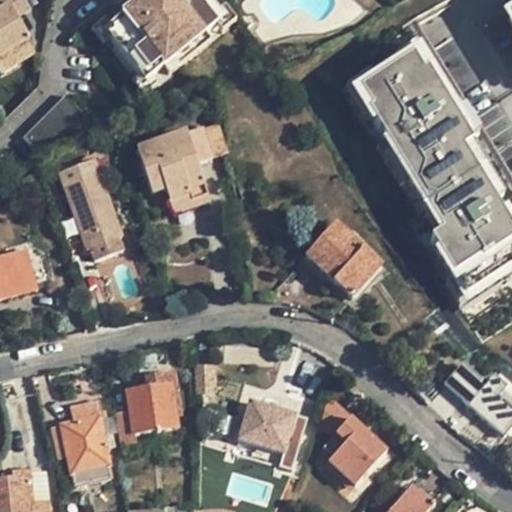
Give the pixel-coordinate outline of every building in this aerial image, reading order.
[(0,59),(31,43),(18,20),(28,14),(19,0),(4,0),(2,2),(3,4),(0,6),(0,59)] [(222,24),(214,14),(204,0),(198,0),(186,8),(180,12),(171,0),(143,0),(136,5),(121,16),(106,26),(98,32),(104,40),(131,78),(137,85),(145,79),(155,72),(200,40),(212,31),(222,24)] [(171,0),(180,12),(186,8),(179,0),(171,0)] [(119,12),(121,16),(136,5),(133,1),(128,1),(119,7),(119,12)] [(221,9),(214,14),(222,24),(212,31),(216,37),(232,25),(221,9)] [(96,44),(104,40),(98,32),(106,26),(102,20),(86,31),(96,44)] [(205,47),(200,40),(155,72),(160,79),(205,47)] [(0,68),(34,49),(31,43),(0,59),(0,68)] [(410,61),(357,93),(369,113),(366,115),(439,235),(428,242),(450,278),(478,261),(480,264),(511,244),(511,239),(461,155),(470,150),(426,77),(421,79),(410,61)] [(150,86),(145,79),(137,85),(131,78),(125,83),(134,97),(150,86)] [(65,91),(55,101),(72,118),(82,108),(65,91)] [(55,101),(44,112),(61,128),(72,118),(55,101)] [(44,112),(34,122),(51,138),(61,128),(44,112)] [(39,150),(51,138),(34,122),(23,133),(39,150)] [(164,192),(169,204),(189,197),(193,208),(209,202),(197,168),(214,162),(203,131),(136,155),(151,196),(164,192)] [(85,242),(118,229),(116,224),(126,219),(120,206),(111,210),(98,178),(64,191),(85,242)] [(173,215),(193,208),(189,197),(169,204),(173,215)] [(333,228),(306,258),(351,300),(379,272),(333,228)] [(118,229),(85,242),(88,251),(122,239),(118,229)] [(0,299),(34,290),(24,256),(0,262),(0,299)] [(213,368),(195,368),(195,397),(212,397),(213,368)] [(445,381),(487,419),(505,399),(511,405),(511,385),(494,369),(474,391),(453,373),(445,381)] [(115,415),(116,418),(118,435),(119,448),(134,446),(133,435),(176,429),(171,389),(127,395),(129,413),(115,415)] [(351,420),(329,400),(317,432),(333,437),(334,438),(344,446),(332,459),(328,464),(354,488),(384,456),(349,423),(351,420)] [(249,403),(237,442),(283,456),(279,467),(293,471),(309,421),(249,403)] [(110,479),(102,439),(98,421),(102,420),(98,404),(70,411),(73,427),(61,430),(68,461),(74,487),(110,479)] [(102,439),(118,435),(116,418),(102,420),(98,421),(102,439)] [(57,463),(68,461),(61,430),(50,433),(57,463)] [(322,450),(332,459),(344,446),(334,438),(322,450)] [(46,474),(32,475),(35,502),(48,501),(46,474)] [(35,502),(32,475),(12,477),(13,483),(0,484),(0,511),(49,511),(48,501),(35,502)] [(427,511),(432,506),(412,488),(391,511),(427,511)]
